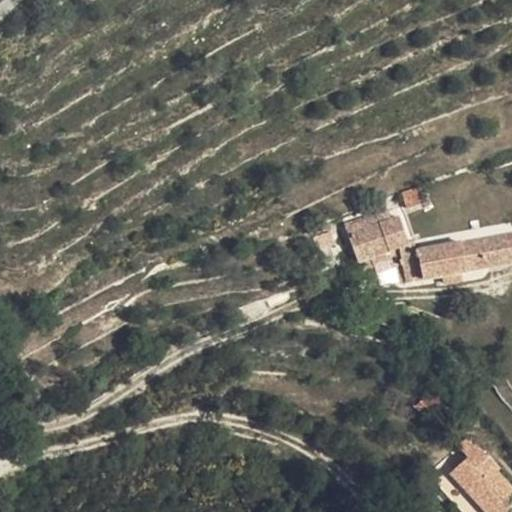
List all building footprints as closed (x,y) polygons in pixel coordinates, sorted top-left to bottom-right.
[(433,221),(429,210),(413,218),(418,229),(433,221)] [(457,247),(440,217),(433,221),(445,249),(457,247)] [(418,229),(413,218),(382,234),(387,244),(418,229)] [(445,249),(433,221),(418,229),(430,254),(445,249)] [(430,254),(418,229),(387,244),(398,268),(407,263),(430,254)] [(511,233),(457,247),(445,249),(430,254),(434,272),(449,266),(454,285),(491,275),(511,270),(511,233)] [(387,244),(382,234),(372,240),(376,249),(387,244)] [(387,244),(376,249),(389,274),(398,268),(387,244)] [(434,272),(430,254),(407,263),(414,279),(434,272)] [(359,256),(342,265),(349,282),(366,273),(359,256)] [(511,285),(511,270),(491,275),(493,289),(511,285)] [(412,385),(401,397),(411,408),(422,397),(412,385)] [(449,434),(439,444),(447,453),(432,469),(472,511),(480,511),(491,503),(484,494),(492,487),(477,469),(479,466),(449,434)]
